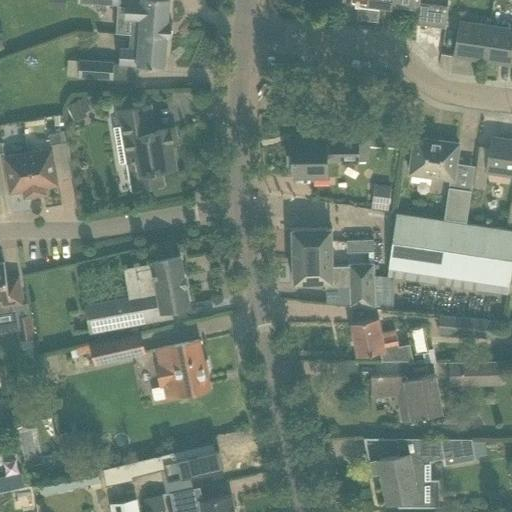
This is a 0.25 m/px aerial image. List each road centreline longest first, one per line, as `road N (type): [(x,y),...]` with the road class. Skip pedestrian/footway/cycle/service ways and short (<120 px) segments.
road 1 (tertiary): [(300,511),(238,206)]
road 2 (residential): [(243,34),(368,45),(397,53),(444,91),(511,101)]
road 3 (residential): [(0,233),(99,231),(238,206)]
road 4 (tertiary): [(238,206),(243,34)]
